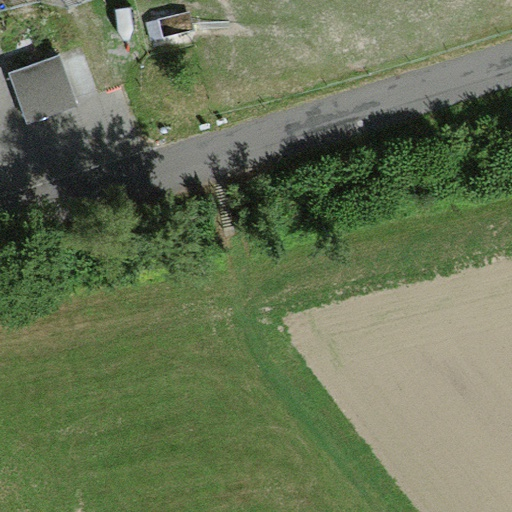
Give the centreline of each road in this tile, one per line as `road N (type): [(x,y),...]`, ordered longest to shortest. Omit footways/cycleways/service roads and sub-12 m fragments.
road 1 (residential): [(511,64),(211,149),(0,226)]
road 2 (track): [(397,511),(265,353),(225,237)]
